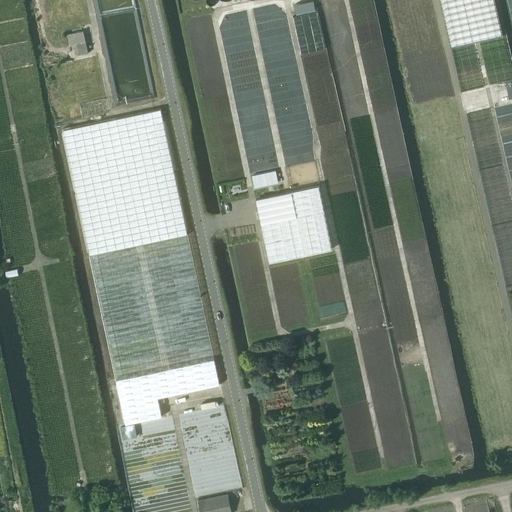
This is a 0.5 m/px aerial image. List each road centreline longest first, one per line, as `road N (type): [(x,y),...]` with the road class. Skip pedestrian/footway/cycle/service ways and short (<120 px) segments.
road 1 (unclassified): [(260,511),(150,0)]
road 2 (track): [(35,249),(0,62)]
road 3 (unclassified): [(382,511),(511,485)]
